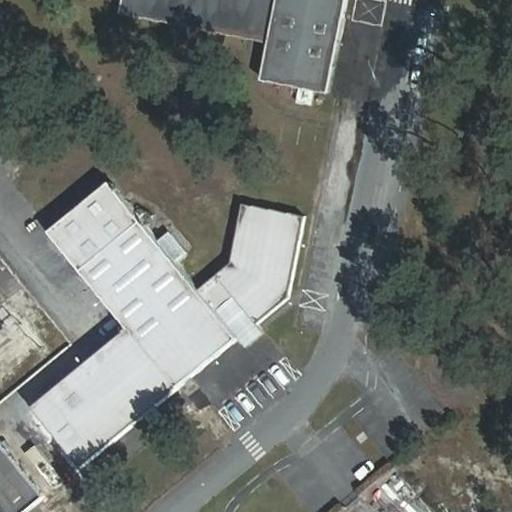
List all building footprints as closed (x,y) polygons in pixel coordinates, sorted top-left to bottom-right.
[(355,0),(131,0),(129,12),(276,40),(270,81),(339,91),(355,0)] [(206,292),(117,184),(60,233),(135,329),(45,408),(90,466),(246,341),(223,313),(206,292)] [(238,267),(206,292),(223,313),(243,298),(265,325),(298,299),(311,219),(253,206),(238,267)] [(0,253),(0,408),(79,344),(4,250),(0,253)] [(4,440),(0,442),(0,511),(31,511),(49,497),(4,440)] [(28,453),(52,482),(63,474),(38,445),(28,453)]
